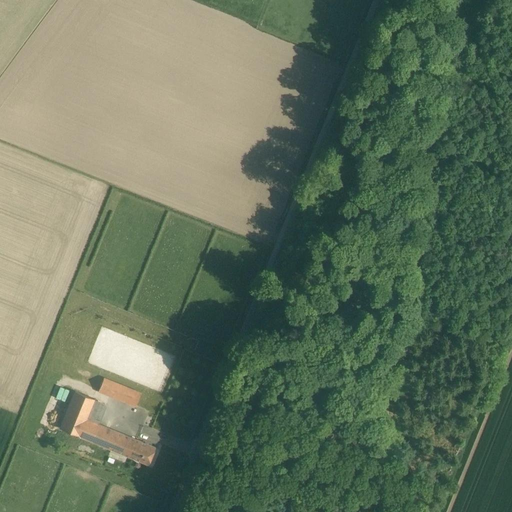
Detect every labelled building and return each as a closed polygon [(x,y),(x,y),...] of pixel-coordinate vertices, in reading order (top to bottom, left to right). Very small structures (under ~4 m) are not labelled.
[(140,394),(102,379),(97,393),(134,408),(140,394)] [(72,392),(58,428),(78,436),(85,419),(93,400),(72,392)] [(117,433),(85,419),(78,436),(110,449),(117,433)] [(140,442),(117,433),(110,449),(133,458),(140,442)] [(154,448),(140,442),(133,458),(148,464),(154,448)]
